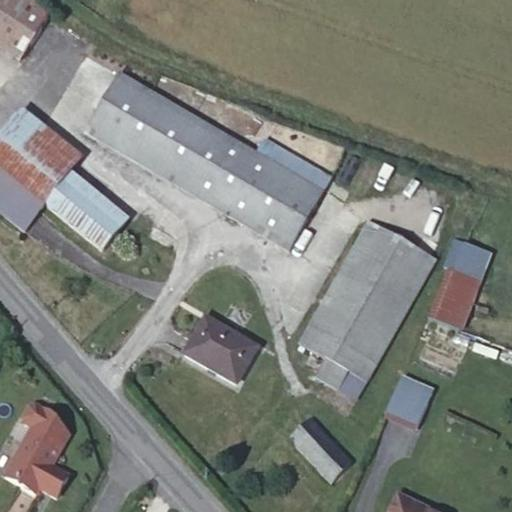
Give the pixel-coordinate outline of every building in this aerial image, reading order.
[(0,0),(0,49),(20,62),(50,15),(25,0),(0,0)] [(290,253),(323,195),(255,155),(119,76),(85,134),(290,253)] [(0,140),(0,211),(24,231),(46,205),(71,173),(12,126),(0,140)] [(331,181),(263,141),(255,155),(323,195),(331,181)] [(129,219),(71,173),(46,205),(104,251),(129,219)] [(365,384),(434,261),(369,225),(300,346),(326,362),(316,379),(338,391),(348,374),(365,384)] [(447,270),(458,244),(453,242),(443,268),(447,270)] [(491,256),(458,244),(447,270),(446,274),(479,285),(491,256)] [(446,274),(427,319),(460,332),(479,285),(446,274)] [(236,386),(257,349),(205,320),(184,356),(236,386)] [(365,384),(348,374),(338,391),(355,401),(365,384)] [(432,396),(401,382),(386,416),(417,430),(432,396)] [(27,440),(58,457),(68,438),(49,415),(35,408),(30,409),(23,420),(25,426),(32,430),(27,440)] [(331,484),(351,466),(310,421),(290,440),(331,484)] [(58,457),(27,440),(5,480),(36,496),(58,457)] [(414,511),(417,506),(398,497),(393,507),(403,511),(414,511)]
